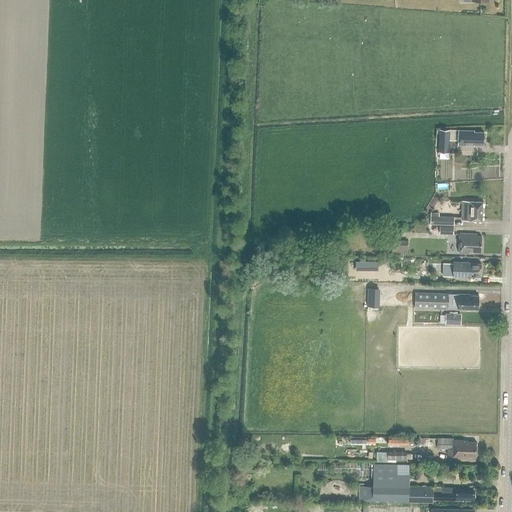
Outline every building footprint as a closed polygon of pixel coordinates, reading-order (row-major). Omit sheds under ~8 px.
[(449,153),(450,153),(451,130),(440,129),(439,152),(440,152),(440,159),(448,159),(449,153)] [(474,144),(484,144),(484,132),(475,132),(475,131),(459,130),(458,145),(474,145),(474,144)] [(462,220),(483,221),(483,202),(462,201),(462,220)] [(441,226),(454,227),(454,217),(431,216),(430,225),(441,225),(441,226)] [(478,234),(460,233),(459,253),(470,254),(470,252),(481,252),(482,236),(478,236),(478,234)] [(408,241),(392,240),(392,244),(387,244),(387,254),(408,254),(408,241)] [(430,270),(430,257),(409,257),(409,270),(430,270)] [(356,261),(356,271),(370,271),(370,261),(356,261)] [(469,276),(481,277),(481,264),(470,263),(470,262),(454,262),(453,277),(469,278),(469,276)] [(379,292),(367,291),(367,308),(378,309),(379,292)] [(415,308),(449,309),(450,294),(415,293),(415,308)] [(458,309),(479,310),(479,296),(471,295),(471,294),(459,294),(458,309)] [(445,324),(461,324),(461,315),(457,315),(457,312),(450,312),(450,315),(446,315),(445,324)] [(477,457),(477,442),(468,442),(468,441),(454,440),(454,438),(438,438),(437,449),(453,449),(453,456),(477,457)] [(407,460),(407,451),(377,452),(377,462),(387,462),(387,460),(407,460)] [(409,465),(373,465),(373,486),(360,486),(359,502),(433,503),(433,500),(474,501),(474,490),(462,490),(462,489),(456,489),(456,491),(454,491),(454,492),(442,492),(442,487),(409,487),(409,465)]
